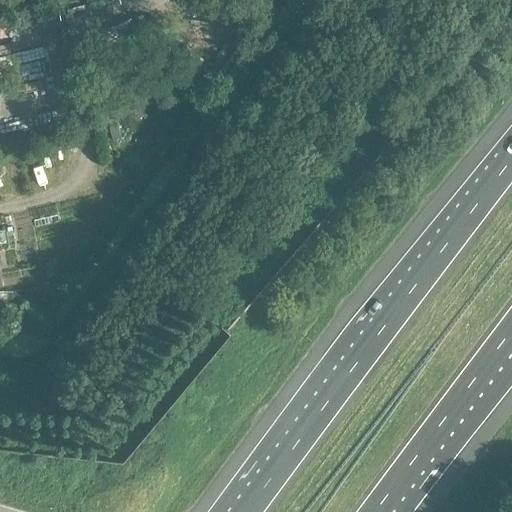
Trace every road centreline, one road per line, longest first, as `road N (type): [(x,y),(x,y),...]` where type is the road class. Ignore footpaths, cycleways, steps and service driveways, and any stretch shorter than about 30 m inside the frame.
road 1 (motorway): [(511,157),(245,511)]
road 2 (track): [(156,0),(67,32),(86,173),(53,193),(0,206)]
road 3 (motorway): [(374,511),(511,329)]
